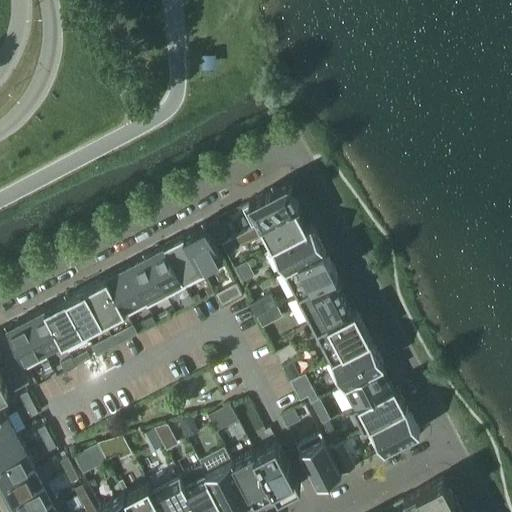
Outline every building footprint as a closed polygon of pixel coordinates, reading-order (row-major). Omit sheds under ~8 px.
[(287,180),(248,200),(260,222),(299,201),(287,180)] [(272,244),(311,224),(310,223),(307,225),(296,204),(299,202),(299,201),(260,222),(272,244)] [(205,223),(184,234),(203,270),(204,270),(202,268),(223,257),(205,223)] [(285,269),(324,248),(311,224),(272,244),(285,269)] [(203,270),(184,234),(164,245),(185,286),(186,285),(183,281),(203,270)] [(185,286),(164,245),(145,255),(166,296),(185,286)] [(298,294),(337,273),(324,248),(285,269),(298,294)] [(166,296),(145,255),(125,265),(147,306),(166,296)] [(243,278),(252,273),(246,262),(237,267),(243,278)] [(147,306),(125,265),(106,275),(124,309),(143,299),(147,306)] [(337,274),(337,273),(298,294),(316,329),(355,309),(355,308),(352,310),(333,276),(337,274)] [(124,309),(106,275),(85,286),(103,320),(124,309)] [(103,320),(85,286),(66,296),(84,330),(103,320)] [(270,292),(249,303),(255,316),(277,305),(270,292)] [(84,330),(66,296),(45,307),(63,341),(84,330)] [(63,341),(45,307),(26,317),(46,356),(47,356),(44,351),(63,341)] [(331,357),(370,337),(355,309),(316,329),(331,357)] [(141,320),(145,327),(156,322),(152,314),(141,320)] [(46,356),(26,317),(7,327),(27,366),(46,356)] [(122,330),(111,336),(115,343),(126,338),(122,330)] [(115,343),(111,336),(97,343),(101,350),(115,343)] [(345,383),(384,362),(370,337),(331,357),(345,383)] [(11,348),(6,339),(0,342),(0,345),(3,352),(11,348)] [(15,356),(11,348),(3,352),(8,360),(15,356)] [(91,356),(87,349),(71,357),(75,364),(91,356)] [(20,365),(15,356),(8,360),(12,369),(20,365)] [(283,365),(290,379),(300,374),(292,360),(283,365)] [(352,406),(395,384),(394,383),(391,385),(380,365),(384,363),(384,362),(345,383),(356,404),(352,405),(352,406)] [(24,374),(20,365),(12,369),(17,377),(24,374)] [(0,397),(9,392),(0,374),(0,397)] [(29,382),(24,374),(17,377),(22,386),(29,382)] [(318,397),(311,383),(297,391),(300,398),(308,394),(311,400),(318,397)] [(363,427),(406,405),(395,384),(352,406),(363,427)] [(20,394),(25,405),(33,401),(27,390),(20,394)] [(38,411),(33,401),(25,405),(31,415),(38,411)] [(419,430),(406,405),(363,427),(364,428),(371,424),(384,449),(419,430)] [(325,406),(316,411),(322,422),(329,418),(331,417),(325,406)] [(293,410),(282,415),(287,425),(298,419),(293,410)] [(0,439),(16,431),(8,414),(0,417),(0,439)] [(190,416),(180,421),(188,435),(197,430),(190,416)] [(322,422),(333,443),(340,440),(329,418),(322,422)] [(174,434),(167,422),(154,426),(162,441),(174,434)] [(37,428),(43,439),(50,435),(45,424),(37,428)] [(154,426),(142,432),(152,450),(163,444),(162,441),(154,426)] [(342,471),(328,446),(320,430),(296,443),(318,484),(342,471)] [(0,461),(25,448),(16,431),(0,439),(0,461)] [(123,434),(98,441),(107,457),(119,451),(121,456),(131,451),(123,434)] [(56,445),(50,435),(43,439),(49,449),(56,445)] [(276,439),(255,449),(277,491),(275,492),(278,496),(300,485),(276,439)] [(340,440),(333,443),(328,446),(342,471),(355,464),(342,439),(340,440)] [(0,482),(34,465),(25,448),(0,461),(0,482)] [(277,491),(255,449),(233,460),(253,497),(251,498),(254,503),(275,492),(277,491)] [(67,455),(67,456),(60,459),(66,470),(73,466),(67,455)] [(253,497),(233,460),(232,458),(206,471),(224,506),(223,507),(225,511),(251,498),(253,497)] [(224,506),(206,471),(201,462),(179,474),(199,511),(213,511),(223,507),(224,506)] [(43,482),(43,481),(34,465),(0,482),(0,486),(7,501),(43,482)] [(79,477),(73,466),(66,470),(71,481),(79,477)] [(199,511),(179,474),(152,488),(164,511),(199,511)] [(448,511),(459,507),(443,476),(403,497),(411,511),(448,511)] [(27,511),(52,499),(53,500),(57,497),(47,479),(43,481),(43,482),(7,501),(13,511),(27,511)] [(164,511),(152,488),(149,481),(125,493),(134,511),(164,511)] [(85,489),(85,490),(78,493),(83,504),(91,500),(85,489)] [(134,511),(125,493),(124,491),(99,503),(103,511),(134,511)] [(59,511),(53,500),(52,499),(27,511),(59,511)] [(94,511),(96,511),(91,500),(83,504),(87,511),(94,511)]
